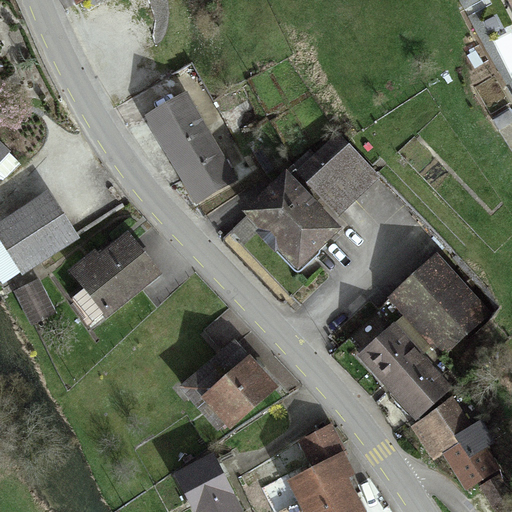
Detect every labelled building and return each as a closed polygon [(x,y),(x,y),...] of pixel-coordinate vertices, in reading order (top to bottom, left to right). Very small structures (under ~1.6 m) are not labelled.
[(186,99),(145,123),(195,209),(236,185),(186,99)] [(341,143),(299,179),(333,217),(374,181),(341,143)] [(279,181),(240,218),(294,274),(333,237),(279,181)] [(46,193),(0,223),(0,240),(21,272),(75,237),(46,193)] [(93,256),(69,275),(103,320),(156,278),(124,237),(96,260),(93,256)] [(21,272),(0,240),(0,279),(2,284),(21,272)] [(437,258),(390,302),(441,354),(487,309),(437,258)] [(38,280),(15,292),(31,323),(54,311),(38,280)] [(395,326),(357,360),(414,421),(451,387),(395,326)] [(230,348),(178,392),(193,409),(200,403),(244,364),(230,348)] [(244,364),(200,403),(224,431),(273,389),(248,360),(244,364)] [(496,471),(456,403),(412,429),(433,465),(445,457),(464,490),(496,471)] [(313,474),(336,461),(343,458),(329,431),(299,447),(313,474)] [(313,474),(290,485),(303,511),(362,511),(336,461),(313,474)] [(234,511),(210,463),(177,480),(193,511),(234,511)] [(511,501),(497,480),(481,490),(496,511),(504,511),(511,507),(511,501)]
